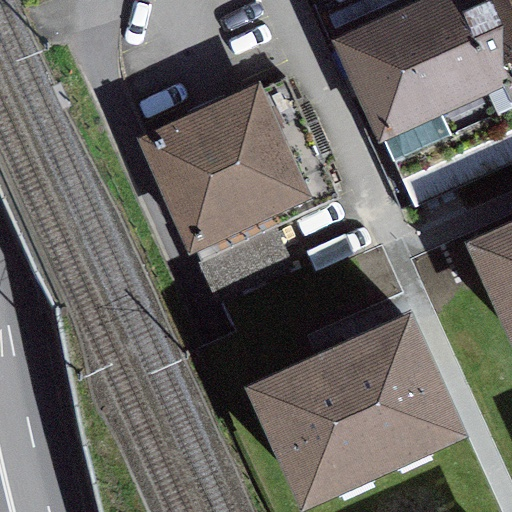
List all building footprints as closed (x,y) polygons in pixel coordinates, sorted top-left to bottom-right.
[(416,204),(511,160),(511,111),(460,0),(428,0),(340,40),(416,204)] [(511,0),(460,0),(511,111),(511,0)] [(338,198),(286,82),(150,142),(219,294),(288,263),(273,228),(338,198)] [(511,228),(480,243),(511,311),(511,228)] [(453,423),(406,320),(260,385),(307,488),(453,423)]
